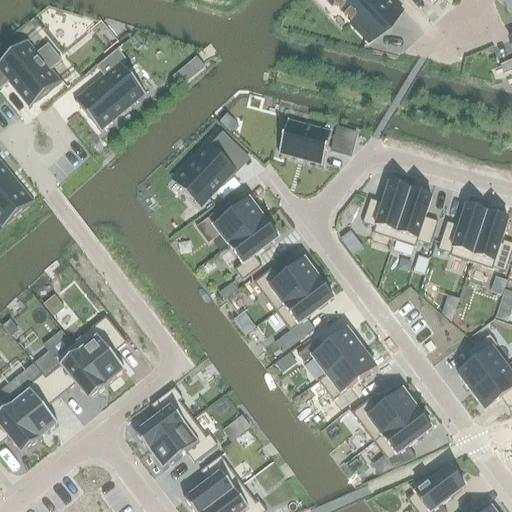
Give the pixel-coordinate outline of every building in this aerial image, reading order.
[(353,22),(368,39),(398,11),(387,0),(337,0),(338,1),(333,6),(334,7),(336,5),(341,10),(339,12),(340,13),(342,12),(346,15),(344,17),(345,18),(347,16),(352,21),(350,23),(351,24),(353,22)] [(111,29),(100,38),(107,46),(117,36),(111,29)] [(117,36),(107,46),(114,53),(124,43),(117,36)] [(0,91),(10,83),(17,92),(31,109),(35,105),(61,84),(60,83),(58,84),(49,73),(61,63),(48,46),(35,56),(26,45),(28,43),(27,42),(0,64),(0,91)] [(92,90),(75,104),(79,108),(100,134),(101,133),(100,131),(143,96),(145,98),(146,97),(121,67),(127,63),(117,51),(96,69),(105,80),(92,90)] [(197,61),(174,79),(181,89),(205,70),(197,61)] [(511,64),(511,62),(500,66),(503,74),(511,70),(511,64)] [(287,123),(278,155),(322,167),(330,135),(287,123)] [(337,130),(334,140),(353,145),(356,135),(337,130)] [(180,178),(175,184),(186,193),(200,207),(221,185),(233,172),(221,161),(234,148),(217,132),(204,146),(204,147),(207,150),(180,178)] [(0,161),(0,219),(7,227),(5,229),(6,229),(37,201),(36,200),(34,202),(0,164),(0,163),(1,162),(0,161)] [(370,201),(362,225),(374,229),(372,235),(394,242),(410,193),(389,186),(382,205),(370,201)] [(410,193),(394,242),(415,249),(417,243),(429,248),(437,223),(425,219),(432,200),(410,193)] [(219,211),(207,220),(228,248),(263,221),(249,202),(225,220),(219,211)] [(447,224),(437,252),(450,256),(449,258),(470,265),(487,215),(465,208),(459,228),(447,224)] [(487,215),(470,265),(492,272),(492,270),(505,274),(511,252),(511,245),(502,242),(509,223),(487,215)] [(263,221),(228,248),(242,266),(234,272),(242,283),(262,268),(254,258),(278,241),(263,221)] [(273,270),(253,285),(275,314),(319,281),(304,262),(280,280),(273,270)] [(319,281),(275,314),(290,333),(297,343),(314,331),(306,321),(333,301),(319,281)] [(105,319),(72,346),(107,389),(125,374),(111,357),(126,345),(105,319)] [(9,325),(3,330),(11,339),(17,334),(9,325)] [(317,342),(297,357),(304,365),(312,359),(325,378),(326,378),(361,352),(347,332),(323,350),(317,342)] [(473,364),(457,377),(470,395),(506,368),(493,351),(498,348),(489,336),(466,354),(473,364)] [(45,380),(60,399),(75,387),(88,403),(107,389),(72,346),(53,361),(59,368),(45,380)] [(325,378),(318,384),(333,403),(340,414),(359,399),(352,389),(376,371),(361,352),(326,378),(325,378)] [(511,376),(506,368),(470,395),(484,413),(501,400),(508,411),(511,407),(511,376)] [(44,380),(11,407),(40,443),(58,428),(45,412),(60,400),(44,380)] [(158,417),(134,435),(148,454),(193,422),(179,404),(182,401),(174,390),(151,408),(158,417)] [(371,400),(351,415),(374,444),(417,412),(402,392),(378,410),(371,400)] [(11,407),(0,415),(0,448),(8,442),(21,458),(40,443),(11,407)] [(417,412),(374,444),(393,470),(416,460),(408,449),(431,432),(417,412)] [(193,422),(148,454),(163,473),(187,456),(194,465),(217,448),(209,437),(206,439),(193,422)] [(232,425),(223,433),(231,444),(241,437),(232,425)] [(208,483),(183,501),(191,511),(208,511),(242,487),(220,458),(200,473),(208,483)] [(414,496),(406,501),(414,511),(444,511),(441,507),(465,489),(450,469),(408,488),(414,496)] [(242,487),(208,511),(265,511),(259,503),(256,505),(242,487)]
